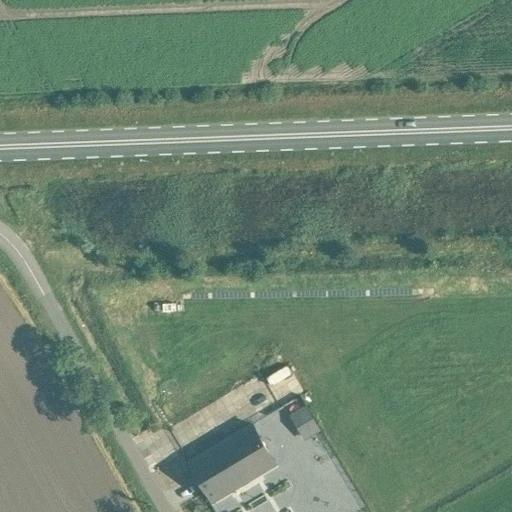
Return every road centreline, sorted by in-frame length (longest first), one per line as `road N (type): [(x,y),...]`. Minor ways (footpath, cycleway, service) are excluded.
road 1 (secondary): [(0,147),(511,128)]
road 2 (unclassified): [(166,511),(0,235)]
